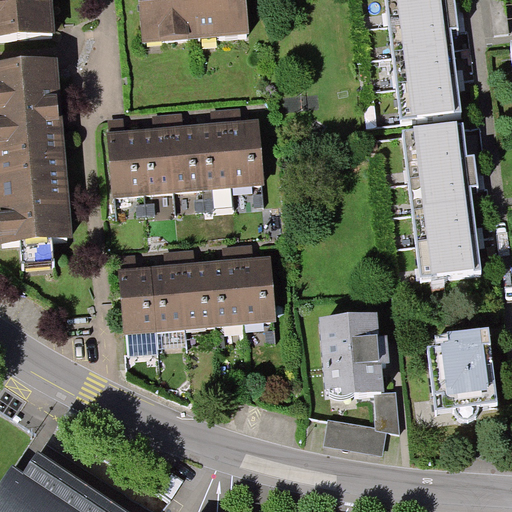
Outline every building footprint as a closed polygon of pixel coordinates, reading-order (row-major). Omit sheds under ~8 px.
[(0,0),(0,47),(62,42),(58,0),(0,0)] [(247,0),(139,0),(143,47),(250,39),(247,0)] [(386,0),(402,124),(461,117),(456,76),(451,33),(459,32),(458,25),(455,2),(448,2),(447,0),(386,0)] [(511,27),(509,0),(491,0),(495,36),(511,34),(511,27)] [(63,64),(0,69),(0,157),(70,153),(63,64)] [(124,119),(106,121),(112,199),(268,187),(262,118),(242,120),(241,109),(212,112),(213,123),(183,125),(182,115),(154,117),(155,128),(125,131),(124,119)] [(403,135),(420,283),(482,276),(479,249),(477,233),(472,191),(478,191),(478,184),(475,159),(468,160),(465,128),(403,135)] [(0,157),(0,197),(4,247),(26,246),(27,267),(57,265),(55,241),(76,240),(70,153),(0,157)] [(136,255),(123,256),(128,334),(276,323),(271,259),(253,260),(253,247),(223,250),(224,261),(195,264),(195,252),(164,254),(165,265),(137,267),(136,255)] [(385,318),(325,322),(330,398),(391,393),(385,318)] [(162,353),(161,334),(131,336),(133,355),(162,353)] [(490,334),(448,338),(449,351),(429,352),(436,414),(455,412),(457,416),(460,421),(464,422),(468,423),(474,421),(477,417),(478,414),(479,409),(498,407),(490,334)] [(403,393),(382,394),(384,426),(325,416),(320,444),(389,457),(393,432),(405,431),(403,393)] [(0,511),(135,511),(45,455),(31,477),(19,470),(0,500),(0,511)]
